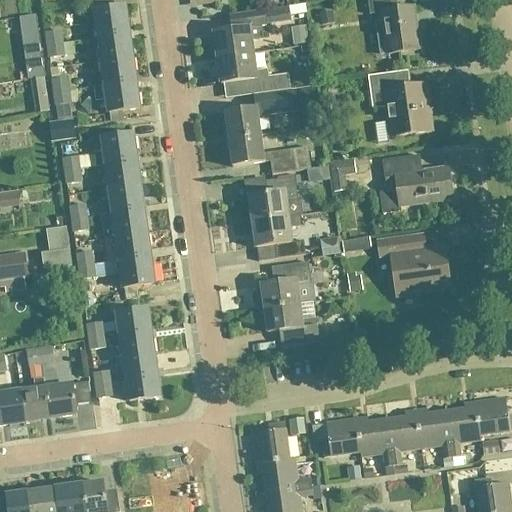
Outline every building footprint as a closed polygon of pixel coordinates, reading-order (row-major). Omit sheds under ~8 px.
[(98,42),(128,38),(124,10),(114,12),(112,0),(92,3),(93,15),(94,15),(98,42)] [(197,0),(199,10),(220,6),(219,0),(197,0)] [(394,0),(380,0),(367,2),(369,17),(380,15),(382,23),(375,24),(380,58),(387,57),(418,52),(412,10),(396,12),(394,0)] [(290,22),(288,10),(263,14),(265,26),(290,22)] [(236,32),(213,35),(216,61),(250,56),(248,44),(260,42),(258,29),(265,28),(263,14),(234,18),(236,32)] [(43,35),(45,48),(62,46),(60,32),(43,35)] [(100,54),(101,66),(131,62),(128,38),(98,42),(90,43),(91,55),(100,54)] [(45,48),(47,61),(64,59),(62,46),(45,48)] [(43,79),(39,49),(23,51),(27,81),(43,79)] [(246,98),(254,97),(274,94),(272,81),(265,82),(264,73),(252,75),(250,56),(216,61),(220,87),(243,84),(246,98)] [(135,85),(131,62),(101,66),(103,78),(89,80),(90,92),(96,91),(135,85)] [(408,90),(405,74),(366,79),(371,112),(385,110),(389,141),(430,135),(423,88),(408,90)] [(50,82),(52,96),(69,93),(67,80),(50,82)] [(135,85),(96,91),(98,103),(107,102),(109,117),(139,112),(135,85)] [(317,109),(314,91),(291,94),(294,112),(317,109)] [(224,115),(228,143),(260,138),(257,121),(293,115),(290,92),(274,94),(254,97),(256,111),(224,115)] [(52,96),(53,109),(70,106),(69,93),(52,96)] [(73,141),(71,125),(50,128),(52,144),(73,141)] [(106,170),(136,165),(132,138),(102,142),(106,170)] [(262,156),(260,138),(228,143),(232,170),(270,165),(271,178),(310,173),(307,150),(262,156)] [(420,174),(418,158),(381,164),(386,194),(379,195),(382,216),(401,213),(400,209),(451,202),(447,170),(420,174)] [(62,174),(79,172),(78,159),(60,161),(62,174)] [(354,163),(328,166),(333,196),(347,194),(344,179),(355,177),(354,163)] [(106,170),(109,194),(139,189),(136,165),(106,170)] [(79,172),(62,174),(64,187),(81,185),(79,172)] [(251,225),(300,217),(298,205),(297,203),(293,180),(264,185),(266,196),(247,199),(251,225)] [(109,194),(113,218),(143,214),(139,189),(109,194)] [(69,222),(86,220),(85,207),(67,209),(69,222)] [(113,218),(116,241),(146,237),(143,214),(113,218)] [(298,220),(300,217),(251,225),(255,251),(256,250),(258,265),(304,257),(302,243),(291,245),(289,230),(300,229),(298,220)] [(86,220),(69,222),(71,235),(88,233),(86,220)] [(116,241),(119,265),(149,261),(146,237),(116,241)] [(422,237),(376,244),(378,259),(391,258),(397,298),(447,291),(441,249),(424,251),(422,237)] [(74,257),(76,270),(93,267),(91,254),(74,257)] [(0,284),(23,281),(28,280),(25,259),(0,262),(0,284)] [(123,293),(143,290),(153,288),(149,261),(119,265),(123,293)] [(263,312),(299,307),(297,289),(310,287),(307,265),(271,270),(273,287),(260,288),(263,312)] [(76,270),(78,283),(95,280),(93,267),(76,270)] [(68,271),(36,277),(39,292),(71,286),(68,271)] [(23,281),(0,284),(0,290),(6,289),(7,296),(25,293),(23,281)] [(299,307),(263,312),(266,335),(280,333),(282,349),(318,344),(315,322),(302,324),(299,307)] [(119,338),(149,333),(146,313),(116,318),(119,338)] [(84,327),(86,340),(103,338),(102,324),(84,327)] [(122,362),(153,357),(149,333),(119,338),(122,362)] [(86,340),(88,353),(105,351),(103,338),(86,340)] [(53,365),(50,349),(37,351),(40,368),(53,365)] [(27,370),(40,368),(37,351),(24,354),(27,370)] [(126,385),(156,381),(153,357),(122,362),(126,385)] [(93,389),(110,386),(109,373),(91,376),(93,389)] [(156,381),(126,385),(129,405),(159,401),(156,381)] [(72,387),(73,389),(75,407),(90,405),(87,385),(72,387)] [(110,386),(93,389),(95,402),(112,399),(110,386)] [(45,392),(50,423),(77,420),(75,407),(73,389),(45,392)] [(21,396),(26,427),(50,423),(45,392),(21,396)] [(0,417),(2,430),(26,427),(21,396),(0,398),(0,417)] [(472,407),(472,411),(475,411),(478,439),(511,434),(511,422),(506,424),(503,402),(472,407)] [(479,444),(478,439),(475,411),(472,411),(444,415),(450,461),(459,460),(457,447),(479,444)] [(450,461),(444,415),(414,419),(418,452),(440,449),(442,462),(450,461)] [(397,455),(418,452),(414,419),(385,423),(391,469),(399,468),(397,455)] [(358,456),(354,427),(356,427),(356,422),(325,426),(328,447),(321,448),(323,461),(358,456)] [(385,423),(356,427),(354,427),(358,456),(359,460),(381,457),(383,470),(391,469),(385,423)] [(260,465),(289,461),(284,425),(271,427),(272,434),(252,437),(256,467),(260,466),(260,465)] [(294,460),(289,461),(260,465),(260,466),(264,496),(311,489),(310,481),(297,483),(294,460)] [(509,511),(506,486),(485,489),(484,482),(471,484),(475,511),(509,511)] [(105,511),(103,493),(102,484),(80,487),(84,511),(105,511)] [(55,511),(84,511),(80,487),(53,491),(55,511)] [(311,489),(264,496),(266,511),(300,511),(299,499),(312,497),(311,489)] [(55,511),(53,491),(25,495),(27,511),(55,511)] [(117,511),(115,491),(103,493),(105,511),(117,511)] [(7,511),(27,511),(25,495),(5,498),(7,511)]
